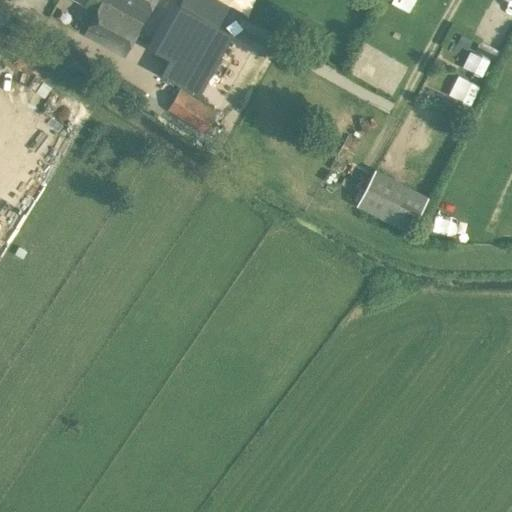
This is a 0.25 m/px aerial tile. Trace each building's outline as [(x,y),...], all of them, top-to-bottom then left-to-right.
[(99,0),(99,1),(81,35),(124,57),(144,20),(143,20),(153,0),(99,0)] [(183,0),(156,52),(194,72),(228,6),(217,0),(183,0)] [(463,67),(485,76),(493,58),(472,48),(463,67)] [(459,73),(449,95),(472,105),(482,84),(459,73)] [(167,109),(202,132),(215,113),(180,90),(167,109)] [(375,168),(356,205),(409,233),(429,197),(375,168)]
